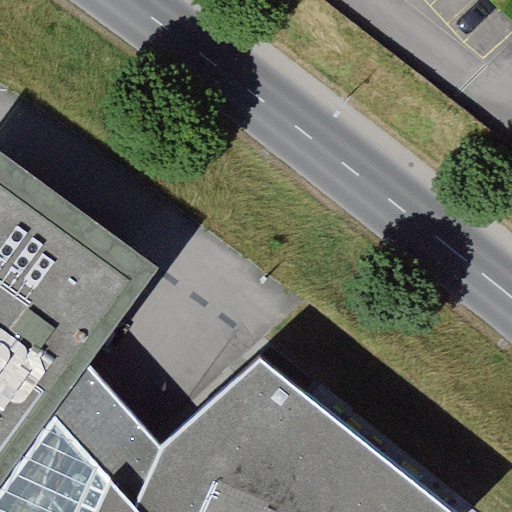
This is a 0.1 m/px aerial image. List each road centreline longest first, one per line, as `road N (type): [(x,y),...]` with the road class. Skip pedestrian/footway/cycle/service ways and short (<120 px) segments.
road 1 (secondary): [(511,306),(120,0)]
road 2 (residential): [(371,0),(511,105)]
